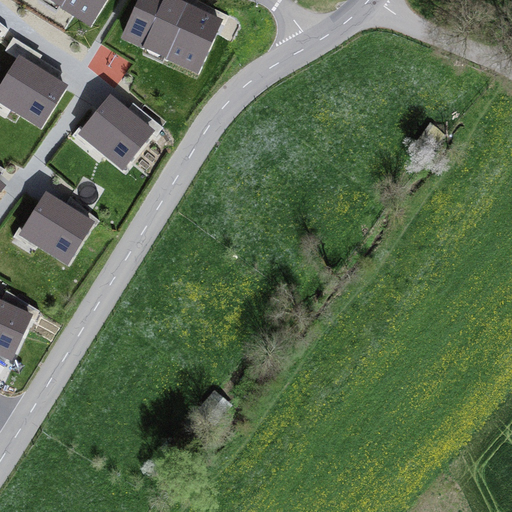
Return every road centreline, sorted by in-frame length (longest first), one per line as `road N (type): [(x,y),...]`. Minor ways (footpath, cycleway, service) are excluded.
road 1 (tertiary): [(305,45),(238,90),(208,125),(0,458)]
road 2 (unclassified): [(374,3),(511,67)]
